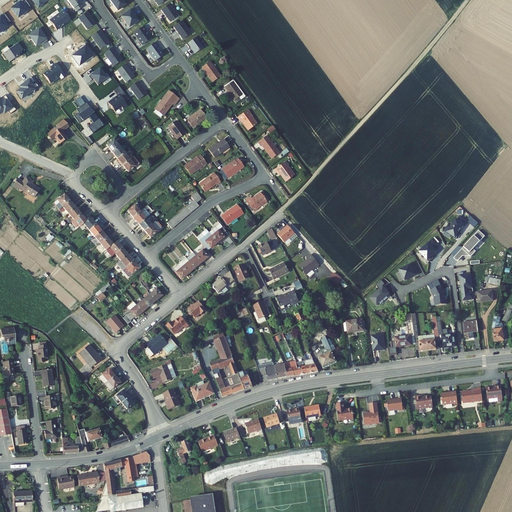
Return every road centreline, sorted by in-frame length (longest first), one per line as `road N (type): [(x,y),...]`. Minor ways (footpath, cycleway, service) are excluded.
road 1 (tertiary): [(463,363),(268,392),(162,436)]
road 2 (track): [(467,0),(309,179)]
road 3 (residential): [(181,295),(117,350),(162,436)]
road 4 (residential): [(309,179),(181,295)]
road 5 (residential): [(399,292),(449,272),(463,363)]
road 6 (residential): [(147,256),(214,200),(266,176)]
road 7 (residential): [(127,196),(224,120)]
